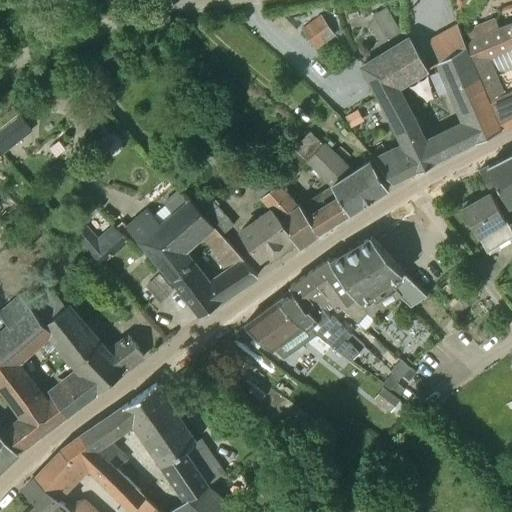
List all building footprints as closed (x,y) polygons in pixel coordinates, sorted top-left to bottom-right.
[(386,6),(373,15),(388,39),(401,31),(386,6)] [(317,48),(335,34),(320,14),(302,28),(317,48)] [(495,16),(464,29),(468,39),(464,41),(465,44),(502,128),(511,122),(511,23),(511,21),(499,26),(495,16)] [(410,37),(360,67),(400,143),(401,142),(406,152),(406,153),(416,171),(434,161),(475,142),(501,131),(503,130),(502,128),(465,44),(441,59),(435,62),(459,120),(426,137),(401,88),(430,71),(410,37)] [(105,59),(112,54),(107,47),(100,52),(105,59)] [(356,110),(346,116),(352,126),(363,120),(356,110)] [(34,129),(22,114),(0,131),(0,148),(3,153),(34,129)] [(331,185),(350,213),(389,187),(370,158),(352,169),(325,142),(323,145),(309,131),(293,148),(306,161),(330,183),(331,185)] [(393,182),(416,171),(406,153),(406,152),(401,142),(400,143),(372,157),(393,182)] [(290,152),(284,159),(297,170),(306,161),(293,149),(290,152)] [(511,151),(478,170),(488,190),(497,185),(509,207),(511,205),(511,151)] [(260,169),(244,181),(260,197),(277,184),(260,169)] [(278,216),(298,203),(279,182),(277,184),(260,197),(269,208),(271,206),(278,216)] [(312,209),(306,213),(320,233),(324,230),(350,213),(331,185),(307,201),(312,209)] [(188,198),(222,235),(234,224),(200,187),(188,198)] [(164,271),(200,314),(257,275),(222,235),(178,188),(164,202),(172,211),(160,222),(148,210),(127,229),(164,271)] [(490,191),(462,206),(479,237),(480,236),(488,249),(511,236),(511,229),(508,223),(490,191)] [(298,203),(278,216),(292,237),(299,246),(299,247),(320,233),(306,213),(299,202),(298,203)] [(292,237),(278,216),(271,206),(269,208),(255,217),(239,229),(261,259),(277,248),(292,237)] [(85,225),(73,235),(101,266),(128,243),(113,226),(98,240),(85,225)] [(330,259),(328,257),(359,299),(358,300),(367,313),(370,316),(375,310),(379,306),(382,310),(401,297),(410,306),(427,295),(372,236),(371,236),(340,254),(330,259)] [(342,306),(358,321),(366,312),(358,300),(359,299),(328,257),(311,270),(335,304),(338,309),(342,306)] [(327,310),(335,304),(311,270),(290,285),(292,288),(293,287),(308,307),(309,305),(319,318),(318,319),(322,323),(330,316),(332,315),(327,310)] [(159,302),(172,291),(158,274),(145,286),(159,302)] [(346,328),(332,315),(330,316),(322,323),(318,319),(319,318),(309,305),(308,307),(293,287),(292,288),(277,299),(318,333),(347,357),(351,360),(359,352),(347,339),(341,333),(346,328)] [(0,314),(7,323),(0,328),(0,337),(21,363),(50,339),(74,368),(48,389),(52,394),(54,393),(70,412),(97,392),(123,372),(144,356),(127,334),(109,346),(70,302),(67,304),(54,290),(32,309),(28,304),(19,294),(0,309),(0,314)] [(284,357),(318,333),(277,299),(245,323),(274,349),(284,357)] [(48,397),(21,363),(0,337),(0,389),(19,416),(3,428),(21,450),(70,412),(54,393),(52,394),(48,397)] [(416,372),(410,366),(403,375),(409,380),(416,372)] [(400,395),(406,388),(397,381),(391,388),(400,395)] [(179,452),(185,448),(196,441),(156,382),(134,396),(151,421),(154,418),(164,432),(169,428),(177,438),(172,442),(179,452)] [(391,411),(392,409),(399,400),(400,398),(384,386),(374,399),(391,411)] [(241,511),(207,481),(196,465),(185,448),(179,452),(172,442),(177,438),(169,428),(164,432),(154,418),(151,421),(134,396),(122,404),(83,432),(118,466),(129,457),(113,439),(132,426),(161,467),(162,466),(184,498),(164,511),(241,511)] [(0,468),(19,450),(0,429),(0,468)] [(164,511),(142,490),(118,466),(83,432),(61,448),(35,475),(60,499),(89,469),(132,511),(100,511),(85,497),(72,511),(73,511),(164,511)] [(72,510),(60,499),(35,475),(23,488),(49,511),(73,511),(72,511),(72,510)]
